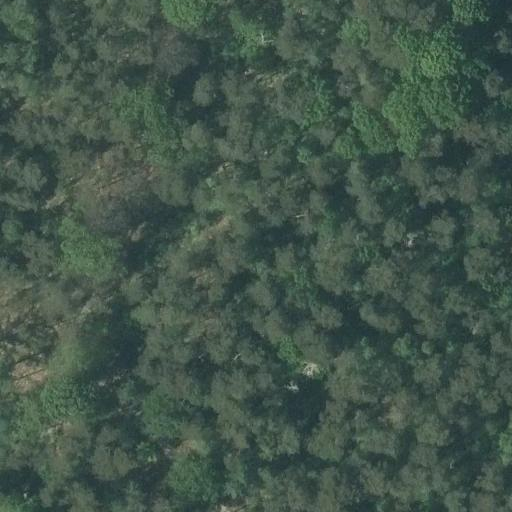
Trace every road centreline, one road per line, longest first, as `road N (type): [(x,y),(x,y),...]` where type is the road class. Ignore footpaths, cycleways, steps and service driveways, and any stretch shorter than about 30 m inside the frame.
road 1 (track): [(193,0),(164,69),(85,372),(65,394),(27,511)]
road 2 (track): [(0,341),(85,372),(182,478),(229,511)]
